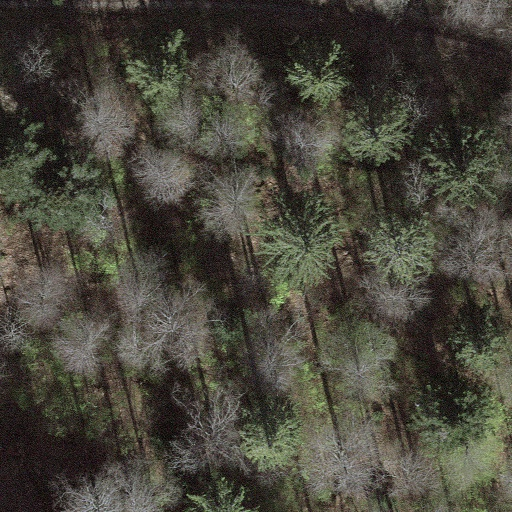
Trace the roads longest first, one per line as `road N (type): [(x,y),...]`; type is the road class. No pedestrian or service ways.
road 1 (track): [(0,94),(172,177),(511,392)]
road 2 (track): [(175,0),(511,38)]
